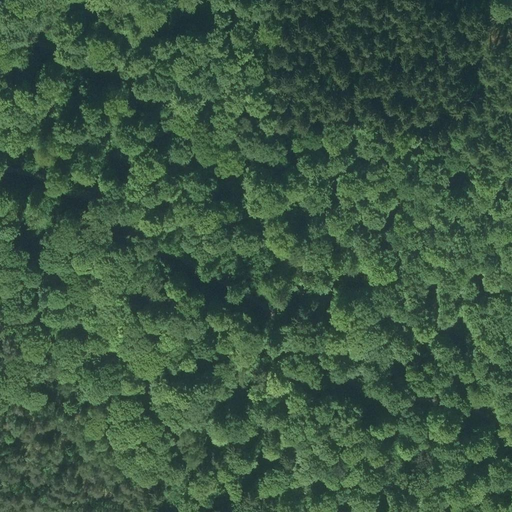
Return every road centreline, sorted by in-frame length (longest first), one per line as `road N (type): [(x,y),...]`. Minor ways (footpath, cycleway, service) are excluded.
road 1 (track): [(44,175),(274,315),(340,382),(383,398),(469,407),(511,430)]
road 2 (unknown): [(0,45),(29,44),(89,79),(226,114),(441,146)]
road 3 (track): [(441,146),(405,105),(403,56),(368,0)]
